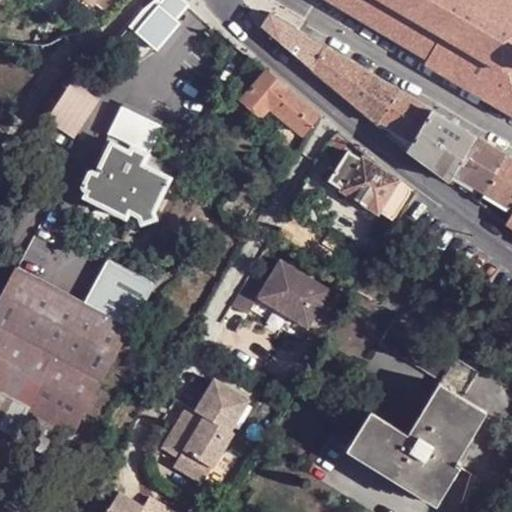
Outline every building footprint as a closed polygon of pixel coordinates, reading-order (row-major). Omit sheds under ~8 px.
[(114,0),(95,0),(94,2),(106,11),(114,0)] [(185,4),(181,0),(151,0),(143,6),(138,12),(149,20),(151,18),(164,29),(185,4)] [(511,0),(332,0),(429,57),(426,62),(511,112),(511,0)] [(272,13),(262,27),(279,41),(313,69),(327,46),(272,13)] [(346,97),(364,68),(327,46),(313,69),(346,97)] [(346,97),(378,124),(380,119),(399,88),(364,68),(346,97)] [(264,70),(242,100),(261,114),(264,108),(302,133),(317,115),(264,70)] [(50,112),(78,130),(105,87),(77,71),(50,112)] [(399,88),(380,119),(387,122),(408,136),(414,139),(432,109),(399,88)] [(136,107),(124,103),(109,131),(107,130),(103,138),(109,142),(123,148),(126,143),(147,154),(162,123),(136,107)] [(474,133),(432,109),(414,139),(408,150),(448,180),(453,172),(474,133)] [(383,129),(387,122),(380,119),(378,124),(383,129)] [(346,139),(335,130),(329,138),(339,147),(346,139)] [(474,133),(453,172),(458,175),(486,192),(508,154),(474,133)] [(408,150),(414,139),(408,136),(402,145),(408,150)] [(140,223),(152,219),(150,212),(168,178),(148,168),(141,163),(147,154),(126,143),(123,148),(109,142),(93,173),(88,171),(79,186),(85,190),(81,196),(102,206),(106,199),(126,211),(138,216),(140,223)] [(389,219),(408,187),(359,156),(357,158),(345,150),(327,180),(338,187),(338,190),(377,215),(378,212),(389,219)] [(154,158),(147,154),(141,163),(148,168),(154,158)] [(511,156),(508,154),(486,192),(511,207),(511,156)] [(448,180),(454,184),(458,175),(453,172),(448,180)] [(413,193),(408,187),(389,219),(394,222),(402,212),(413,193)] [(123,217),(126,211),(106,199),(102,206),(123,217)] [(103,258),(78,303),(121,327),(146,284),(103,258)] [(321,291),(271,262),(260,280),(247,272),(227,307),(239,315),(241,312),(251,296),(301,325),(321,291)] [(11,265),(0,284),(0,329),(89,382),(121,327),(78,303),(27,273),(11,265)] [(251,296),(241,312),(291,341),(301,325),(251,296)] [(455,398),(472,371),(385,319),(372,343),(432,379),(430,383),(455,398)] [(52,447),(89,382),(0,329),(0,432),(46,459),(52,447)] [(244,397),(210,377),(191,408),(183,403),(159,444),(175,453),(170,463),(199,480),(228,429),(225,428),(244,397)] [(430,383),(400,433),(367,412),(345,447),(402,481),(399,486),(433,506),(456,466),(452,465),(453,461),(448,458),(476,411),(455,398),(430,383)] [(177,511),(146,494),(139,504),(113,489),(99,511),(177,511)]
